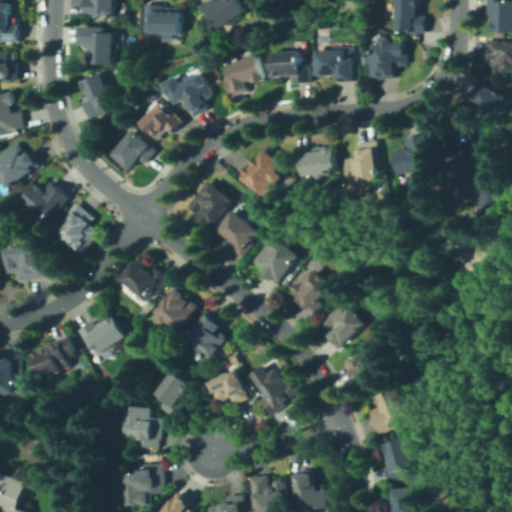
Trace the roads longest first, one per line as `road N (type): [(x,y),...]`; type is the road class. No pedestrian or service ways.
road 1 (residential): [(54,0),(54,91),(71,149),(85,170),(256,301),(311,361),(357,468),(360,511)]
road 2 (residential): [(457,0),(450,68),(417,101),(234,126),(204,144),(64,302),(0,321)]
road 3 (residential): [(341,421),(310,438),(208,454)]
